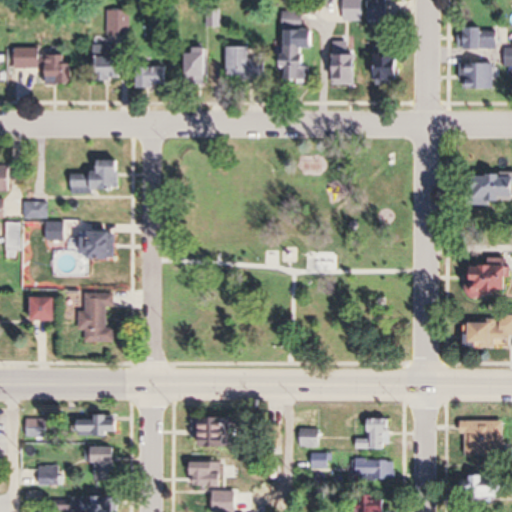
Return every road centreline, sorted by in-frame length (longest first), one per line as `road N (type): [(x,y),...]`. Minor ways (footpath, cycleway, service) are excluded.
road 1 (residential): [(511,127),(0,125)]
road 2 (residential): [(428,0),(428,511)]
road 3 (primary): [(428,386),(0,387)]
road 4 (residential): [(154,511),(150,124)]
